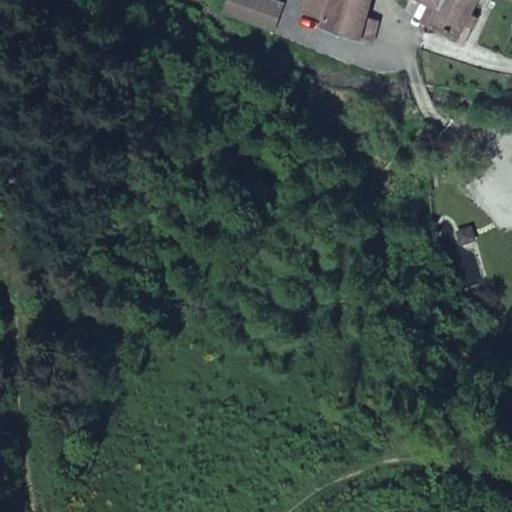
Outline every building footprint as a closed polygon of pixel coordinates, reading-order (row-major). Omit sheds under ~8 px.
[(279,0),(232,0),(229,10),(276,28),(285,2),(279,0)] [(307,0),(304,10),(322,17),(328,0),(307,0)] [(328,0),(322,17),(319,25),(358,40),(370,0),(328,0)] [(436,15),(443,0),(407,0),(423,8),(436,15)] [(470,15),(477,0),(443,0),(436,15),(423,8),(418,22),(429,29),(430,27),(463,46),(477,17),(470,15)]
